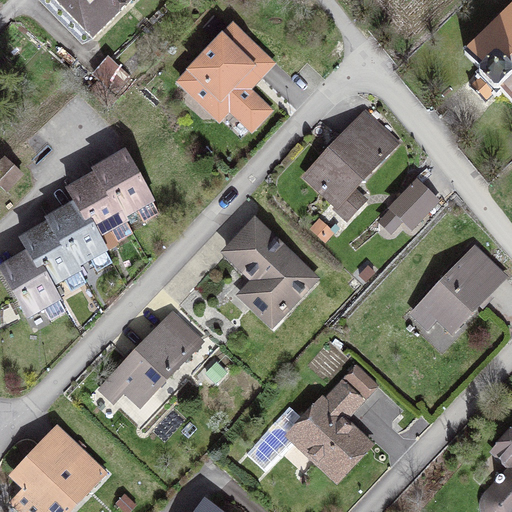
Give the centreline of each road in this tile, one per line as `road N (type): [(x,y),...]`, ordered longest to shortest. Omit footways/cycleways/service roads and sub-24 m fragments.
road 1 (residential): [(0,444),(367,59)]
road 2 (residential): [(511,241),(367,59)]
road 3 (residential): [(373,511),(511,364)]
